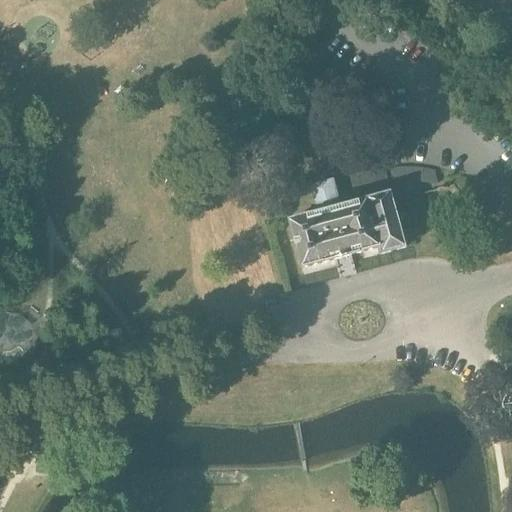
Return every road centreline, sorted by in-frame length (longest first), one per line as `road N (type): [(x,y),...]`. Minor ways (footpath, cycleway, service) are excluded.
road 1 (residential): [(0,425),(314,337)]
road 2 (residential): [(314,337),(367,354),(408,333),(418,299)]
road 3 (residential): [(314,337),(321,315),(349,287),(382,286),(418,299)]
